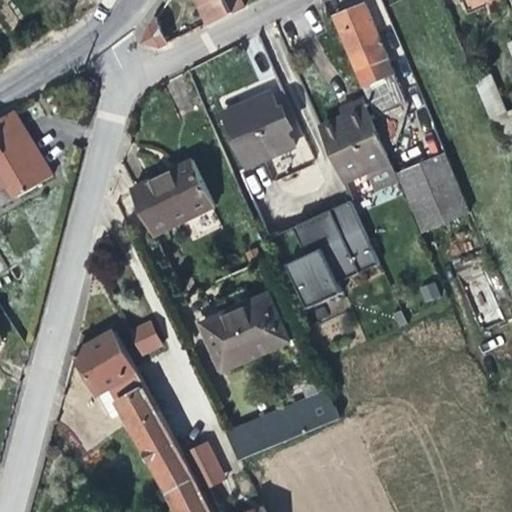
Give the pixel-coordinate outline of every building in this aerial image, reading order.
[(201,0),(213,24),(234,14),(226,0),(201,0)] [(242,0),(226,0),(234,14),(246,8),(242,0)] [(511,0),(465,0),(467,4),(475,0),(500,0),(511,28),(511,0)] [(395,71),(369,4),(358,8),(338,16),(379,114),(396,108),(384,78),(395,71)] [(200,17),(189,22),(194,32),(205,27),(200,17)] [(159,48),(178,39),(175,31),(166,36),(158,21),(147,47),(159,48)] [(250,97),(230,106),(255,159),(303,139),(280,83),(250,97)] [(489,102),(503,97),(498,84),(484,90),(489,102)] [(511,144),(511,121),(503,97),(489,102),(506,146),(511,144)] [(349,108),(352,115),(356,123),(376,116),(370,99),(354,105),(349,108)] [(396,108),(379,114),(391,143),(400,140),(402,129),(400,118),(396,108)] [(34,142),(17,114),(0,124),(0,194),(10,189),(16,199),(30,191),(55,176),(34,142)] [(356,123),(352,115),(326,124),(342,164),(350,180),(394,164),(388,145),(376,116),(356,123)] [(474,214),(440,128),(421,136),(429,163),(404,174),(427,232),(474,214)] [(215,204),(195,162),(173,173),(138,190),(157,232),(215,204)] [(346,204),(337,208),(339,215),(359,206),(357,200),(346,204)] [(337,208),(280,232),(310,306),(345,291),(341,281),(383,264),(359,206),(339,215),(337,208)] [(435,282),(419,287),(424,302),(440,297),(435,282)] [(225,368),(292,340),(272,294),(219,316),(206,322),(225,368)] [(165,354),(155,330),(148,333),(159,356),(165,354)] [(148,333),(135,338),(145,362),(159,356),(148,333)] [(210,511),(200,490),(179,452),(117,335),(74,358),(73,361),(82,377),(89,392),(109,383),(121,407),(175,511),(210,511)] [(121,407),(109,383),(89,392),(102,416),(121,407)] [(342,419),(331,392),(226,437),(239,464),(342,419)] [(201,440),(179,452),(200,490),(221,479),(201,440)]
